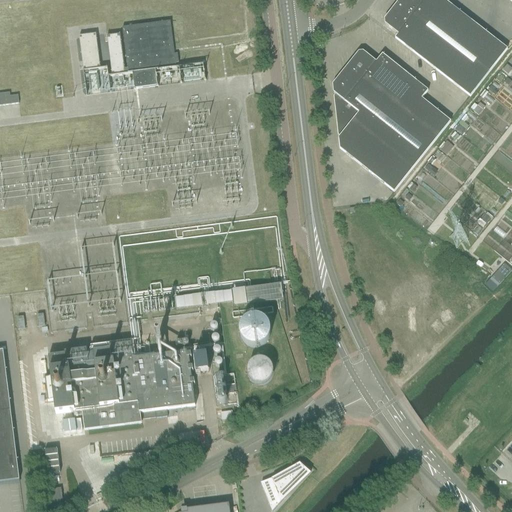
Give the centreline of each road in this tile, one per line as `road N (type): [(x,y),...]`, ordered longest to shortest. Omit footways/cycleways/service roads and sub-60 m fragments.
road 1 (unclassified): [(265,0),(289,204),(311,221)]
road 2 (unclassified): [(118,511),(312,416)]
road 3 (tertiary): [(311,221),(290,32)]
road 4 (tertiary): [(377,377),(317,251)]
road 5 (tertiary): [(317,251),(322,292),(358,380)]
road 6 (tertiary): [(448,489),(377,377)]
road 7 (tertiary): [(365,393),(420,469),(448,489)]
